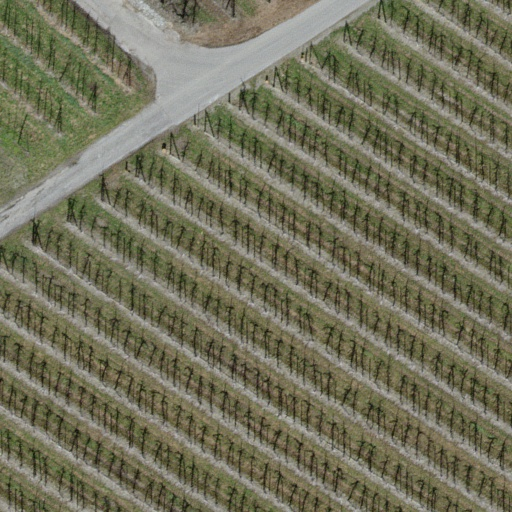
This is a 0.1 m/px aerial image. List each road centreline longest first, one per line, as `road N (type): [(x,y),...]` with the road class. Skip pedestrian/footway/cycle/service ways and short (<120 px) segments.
road 1 (unclassified): [(95,0),(199,92),(338,0)]
road 2 (track): [(0,222),(199,92)]
